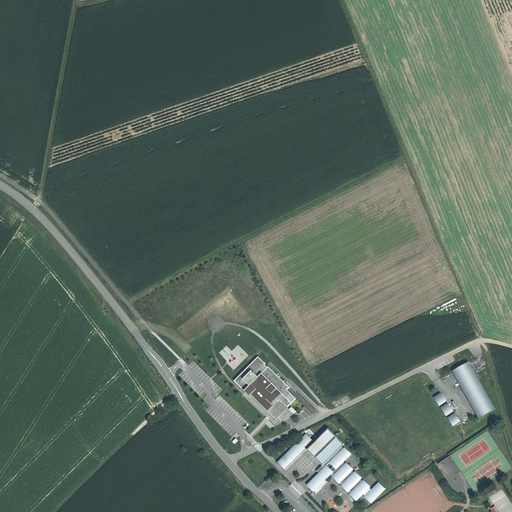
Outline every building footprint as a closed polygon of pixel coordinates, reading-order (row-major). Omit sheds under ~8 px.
[(258,357),(234,381),(244,391),(245,392),(246,391),(270,414),(274,409),(277,412),(284,405),(287,408),(288,407),(296,399),(285,388),(287,386),(268,367),(266,369),(262,366),(265,363),(258,357)] [(468,362),(455,370),(482,417),(495,409),(468,362)] [(288,407),(287,408),(284,405),(277,412),(274,409),(270,414),(246,391),(245,392),(244,391),(270,416),(274,421),(288,407)] [(441,394),(434,398),(439,405),(446,401),(441,394)] [(447,403),(441,408),(446,415),(452,412),(447,403)] [(454,414),(448,418),(453,426),(459,422),(454,414)] [(329,428),(327,430),(342,446),(344,444),(329,428)] [(314,443),(309,448),(316,455),(318,456),(317,457),(324,464),(325,463),(327,465),(330,462),(346,476),(341,482),(342,484),(341,485),(348,492),(349,491),(351,493),(350,494),(357,500),(370,488),(363,481),(363,482),(360,479),(361,479),(354,472),(353,473),(352,471),(353,470),(346,463),(345,464),(343,462),(351,455),(344,448),(343,449),(341,447),(342,446),(327,430),(314,443)] [(306,434),(278,462),(285,469),(306,448),(312,441),(313,440),(306,434)] [(312,441),(306,448),(308,450),(309,448),(314,443),(312,441)] [(309,448),(308,450),(307,450),(314,457),(316,455),(309,448)] [(324,464),(317,457),(316,459),(323,466),(324,464)] [(327,465),(318,473),(325,480),(332,473),(334,475),(333,476),(340,483),(341,482),(346,476),(330,462),(327,465)] [(327,465),(325,463),(324,464),(323,466),(317,472),(318,473),(327,465)] [(318,473),(307,485),(314,492),(325,480),(318,473)] [(379,482),(364,497),(371,504),(386,489),(379,482)]
